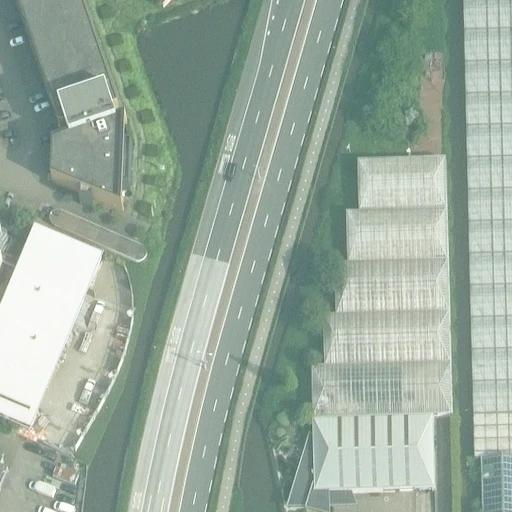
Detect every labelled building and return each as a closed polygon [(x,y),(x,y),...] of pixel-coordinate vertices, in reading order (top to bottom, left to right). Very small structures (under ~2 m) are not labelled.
[(53,147),(53,149),(57,150),(57,156),(48,156),(48,158),(51,158),(50,173),(48,173),(48,174),(56,175),(56,181),(52,181),(52,183),(81,196),(81,204),(80,204),(80,206),(92,206),(92,205),(93,201),(123,214),(124,190),(130,191),(132,145),(126,145),(127,122),(117,125),(114,115),(119,113),(80,0),(16,0),(61,133),(66,131),(70,142),(53,147)] [(472,463),(481,463),(511,460),(511,0),(462,0),(465,121),(466,193),(469,317),(472,463)] [(308,437),(286,508),(286,509),(351,507),(346,496),(431,493),(431,421),(450,420),(444,163),(358,165),(359,216),(346,216),(347,267),(334,267),(336,318),(323,319),(324,370),(312,370),(313,440),(308,437)] [(51,216),(50,219),(50,222),(51,226),(54,228),(135,263),(138,264),(142,263),(145,261),(146,257),(146,254),(144,250),(142,248),(61,213),(57,212),(54,213),(51,216)] [(0,421),(29,433),(102,263),(36,235),(23,267),(0,257),(0,240),(1,238),(0,237),(0,271),(2,267),(20,274),(0,320),(0,421)] [(0,486),(9,460),(0,457),(0,486)] [(511,511),(511,460),(481,463),(482,511),(511,511)]
